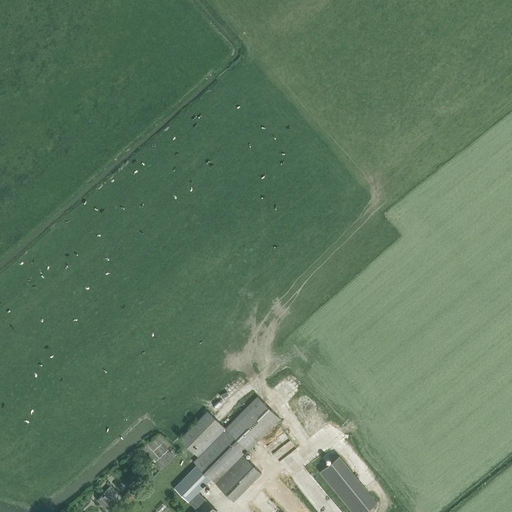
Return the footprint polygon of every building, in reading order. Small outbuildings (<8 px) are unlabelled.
[(262,473),(243,455),(280,419),(257,396),(225,428),(207,410),(179,439),(198,457),(193,461),(197,465),(211,479),(233,502),(262,473)] [(165,450),(161,439),(148,444),(156,465),(175,459),(172,448),(165,450)] [(320,471),(352,511),(364,511),(377,502),(339,455),(320,471)] [(207,500),(198,491),(211,479),(197,465),(175,488),(197,510),(207,500)] [(149,471),(142,478),(148,482),(154,476),(149,471)] [(319,511),(339,511),(314,478),(301,487),(319,511)] [(110,486),(96,500),(109,511),(119,511),(139,491),(133,485),(122,497),(110,486)] [(305,511),(296,498),(287,504),(291,511),(305,511)] [(207,500),(197,510),(194,511),(216,511),(218,511),(207,500)]
